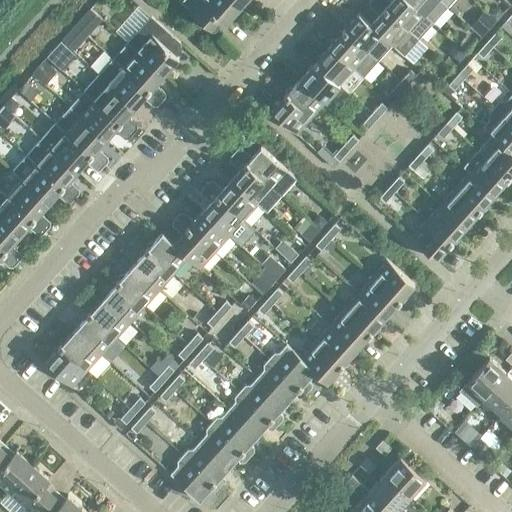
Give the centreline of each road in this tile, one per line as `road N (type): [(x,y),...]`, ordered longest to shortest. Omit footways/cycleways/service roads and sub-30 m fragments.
road 1 (residential): [(0,323),(128,178),(185,138),(308,0)]
road 2 (residential): [(155,511),(0,374)]
road 3 (residential): [(496,511),(374,400)]
road 4 (residential): [(374,400),(481,280)]
road 5 (residential): [(271,511),(374,400)]
